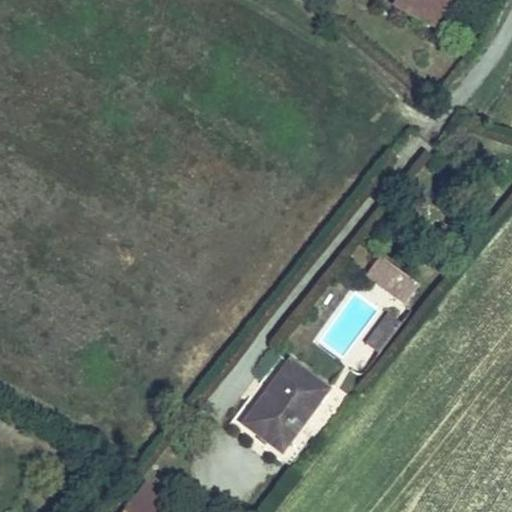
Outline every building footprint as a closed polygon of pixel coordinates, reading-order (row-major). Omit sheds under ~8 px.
[(397,0),(395,4),(434,25),(447,0),(397,0)] [(380,256),(365,276),(404,305),(418,285),(380,256)] [(365,344),(378,355),(401,324),(388,315),(365,344)] [(289,362),(244,424),(281,452),(298,429),(326,390),(289,362)] [(144,484),(122,511),(178,511),(180,510),(144,484)]
